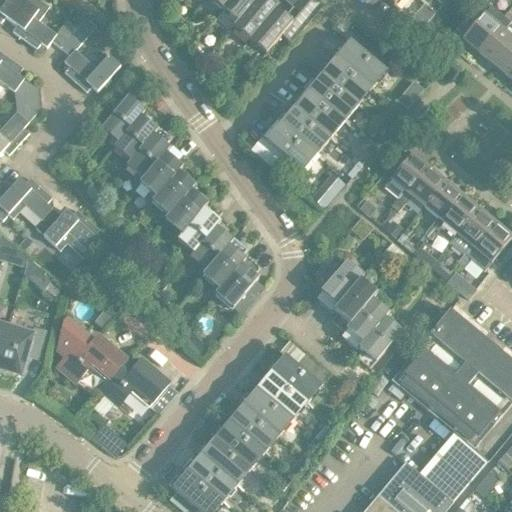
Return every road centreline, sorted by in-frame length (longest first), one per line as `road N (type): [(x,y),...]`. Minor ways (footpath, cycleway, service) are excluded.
road 1 (residential): [(67,210),(32,171),(68,122),(68,99),(0,42)]
road 2 (residential): [(277,317),(294,292),(295,256),(219,145)]
road 3 (residential): [(346,6),(219,145)]
road 4 (residential): [(219,145),(157,49),(139,0)]
road 5 (residential): [(0,410),(32,423),(125,493)]
road 6 (residential): [(125,493),(213,390)]
